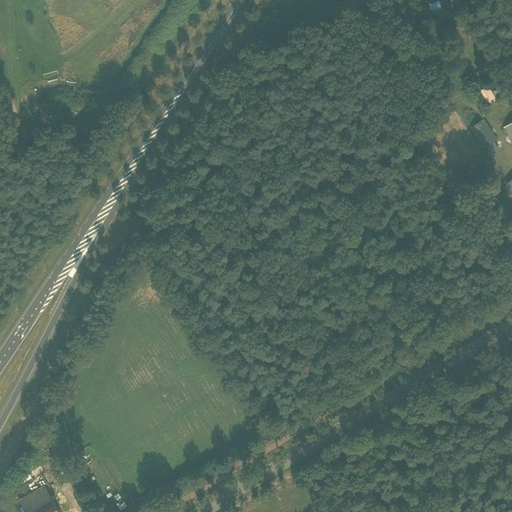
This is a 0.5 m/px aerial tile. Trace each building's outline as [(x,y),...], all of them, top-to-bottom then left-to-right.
[(477,37),(476,35),(469,21),(461,25),(468,41),(477,37)] [(488,85),(478,91),(487,105),(497,99),(488,85)] [(497,140),(484,119),(470,127),(483,148),(486,146),(497,140)] [(4,337),(0,347),(0,356),(2,358),(10,340),(4,337)] [(58,511),(43,485),(18,500),(24,511),(58,511)]
